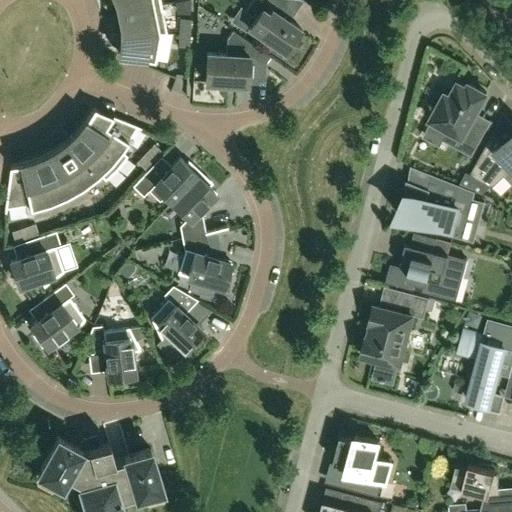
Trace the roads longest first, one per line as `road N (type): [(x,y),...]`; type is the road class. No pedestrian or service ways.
road 1 (residential): [(0,344),(45,396),(111,412),(150,408),(193,388),(229,357),(264,265),(264,215),(249,182),(202,132)]
road 2 (residential): [(511,86),(453,25),(432,23),(416,33),(325,393)]
road 3 (residential): [(202,132),(258,122),(291,103),(316,75),(341,0)]
road 4 (residential): [(325,393),(511,445)]
road 5 (residential): [(202,132),(83,83)]
road 6 (residential): [(325,393),(291,511)]
